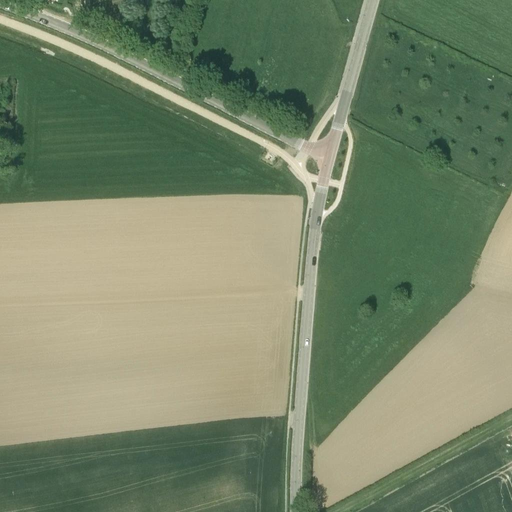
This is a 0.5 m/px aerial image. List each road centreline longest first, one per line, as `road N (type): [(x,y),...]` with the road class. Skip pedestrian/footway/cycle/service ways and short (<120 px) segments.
road 1 (tertiary): [(329,157),(104,44),(0,2)]
road 2 (tertiary): [(294,511),(309,265),(329,157)]
road 3 (tertiary): [(329,157),(372,0)]
